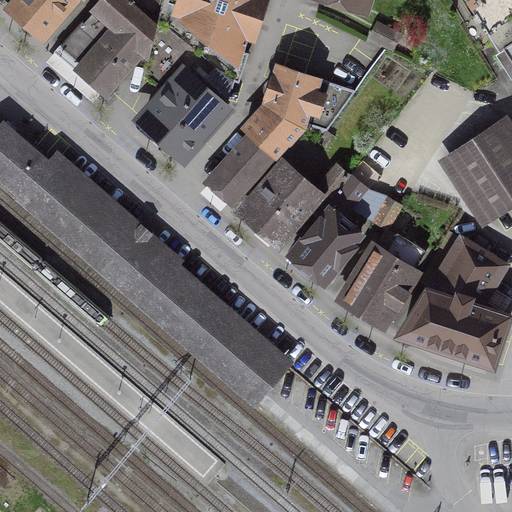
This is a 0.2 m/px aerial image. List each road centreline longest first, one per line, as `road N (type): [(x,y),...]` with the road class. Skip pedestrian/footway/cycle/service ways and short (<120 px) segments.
road 1 (residential): [(170,203),(369,375),(441,408),(511,413)]
road 2 (residential): [(280,0),(249,109),(170,203)]
road 3 (residential): [(0,58),(170,203)]
